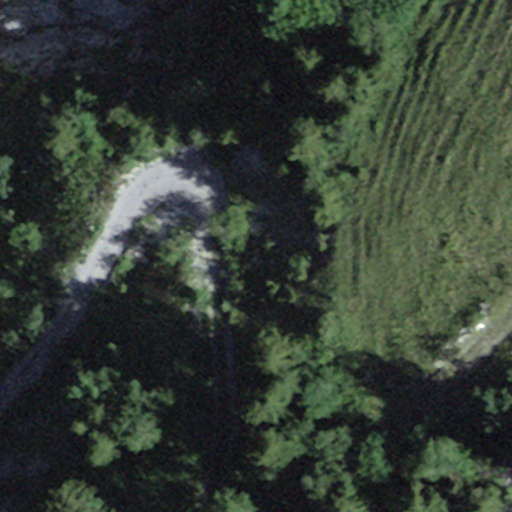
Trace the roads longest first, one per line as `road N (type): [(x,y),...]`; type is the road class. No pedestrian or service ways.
road 1 (track): [(0,363),(58,309),(108,199),(171,162),(199,189),(192,511)]
road 2 (track): [(257,511),(302,444),(469,339),(511,287)]
